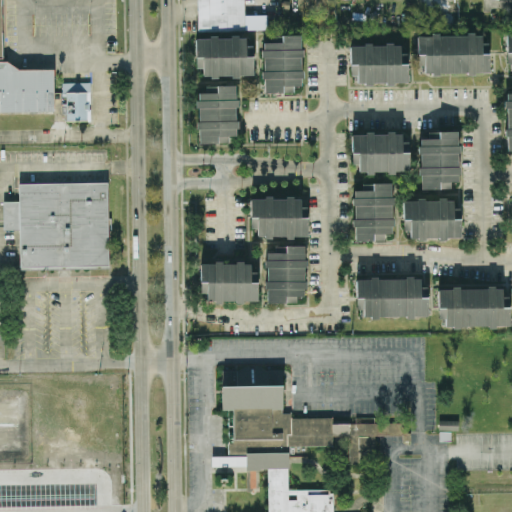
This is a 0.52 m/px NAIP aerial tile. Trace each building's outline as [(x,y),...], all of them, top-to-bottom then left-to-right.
[(0,0),(0,111),(53,111),(53,66),(1,67),(0,0)] [(511,13),(511,0),(499,0),(499,9),(511,8),(511,14),(511,13)] [(263,92),(293,92),(293,85),(302,85),(300,34),(281,35),(281,42),(262,42),(263,92)] [(489,72),(488,42),(481,43),(481,34),(417,35),(417,65),(423,65),(423,74),(489,72)] [(407,82),(407,52),(400,53),(399,43),(349,45),(350,75),(356,75),(357,84),(407,82)] [(89,119),(89,81),(62,81),(62,120),(89,119)] [(198,143),(228,142),(227,135),(237,135),(235,84),(204,85),(205,91),(196,91),(198,143)] [(420,189),(450,188),(450,181),(459,181),(457,130),(427,131),(427,137),(418,138),(420,189)] [(409,171),(408,141),(401,141),(401,132),(351,133),(352,164),(358,164),(358,173),(409,171)] [(18,182),(18,200),(2,200),(3,229),(19,228),(19,266),(108,265),(107,182),(18,182)] [(391,184),(353,184),(354,241),(384,240),(383,233),(392,233),(391,184)] [(308,236),(308,206),(300,206),(300,197),(250,198),(250,228),(257,228),(257,237),(308,236)] [(460,238),(459,207),(453,207),(453,199),(402,200),(403,230),(410,230),(410,239),(460,238)] [(265,302),(296,303),(296,295),(305,296),(306,245),(285,245),(285,252),(266,252),(265,302)] [(257,300),(256,270),(250,270),(250,261),(199,262),(200,292),(206,292),(206,301),(257,300)] [(428,315),(427,286),(420,286),(420,276),(355,279),(356,309),(362,308),(363,317),(428,315)] [(437,288),(438,319),(444,319),(444,327),(509,325),(508,296),(502,296),(502,287),(437,288)] [(291,418),(289,412),(281,412),(282,385),(266,385),(266,367),(226,366),(223,455),(211,455),(211,465),(268,467),(266,511),(334,511),(328,489),(287,488),(288,444),(332,445),(332,432),(348,433),(347,462),(373,463),(374,433),(390,434),(406,430),(406,422),(291,418)] [(439,429),(458,430),(458,420),(439,419),(439,429)]
